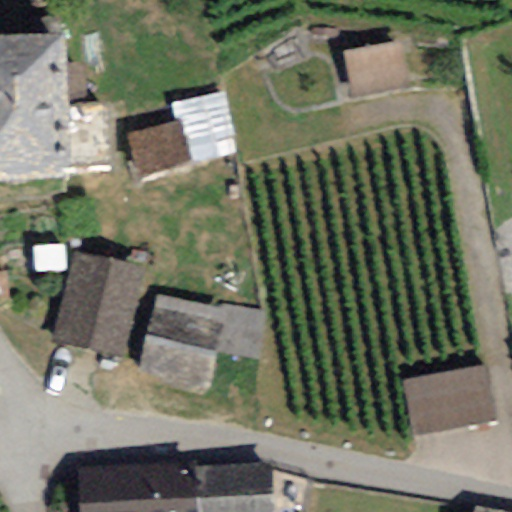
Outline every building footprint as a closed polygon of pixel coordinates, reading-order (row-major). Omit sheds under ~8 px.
[(63,45),(0,49),(0,187),(71,183),(63,45)] [(350,57),(356,97),(413,89),(408,48),(350,57)] [(146,181),(244,157),(228,92),(175,105),(180,124),(135,135),(146,181)] [(144,275),(73,257),(51,344),(122,362),(144,275)] [(217,310),(156,295),(137,374),(208,391),(216,358),(252,367),(265,312),(219,302),(217,310)] [(486,371),(404,385),(414,442),(496,428),(486,371)] [(273,511),(273,502),(91,511),(273,511)]
